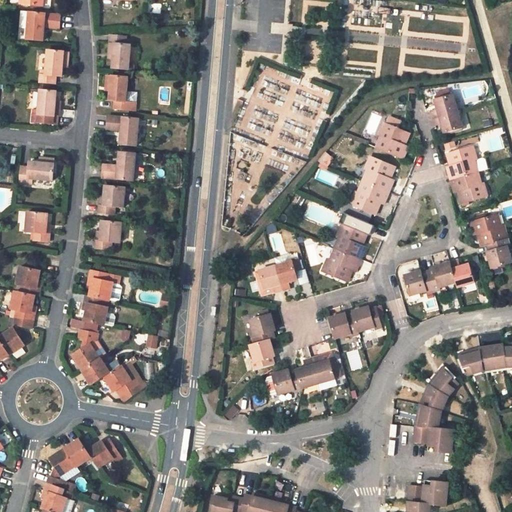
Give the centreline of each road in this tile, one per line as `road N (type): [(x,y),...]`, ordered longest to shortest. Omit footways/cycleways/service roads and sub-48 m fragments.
road 1 (secondary): [(190,435),(228,0)]
road 2 (secondary): [(213,0),(173,428)]
road 3 (residential): [(82,139),(48,372)]
road 4 (residential): [(390,260),(411,189),(435,179),(451,233),(441,245)]
road 5 (residential): [(373,404),(327,431),(242,443)]
road 6 (residential): [(81,0),(82,139)]
road 7 (residential): [(242,443),(295,454),(367,485)]
